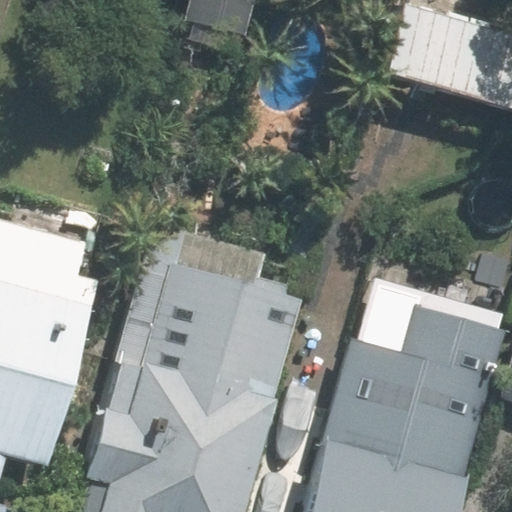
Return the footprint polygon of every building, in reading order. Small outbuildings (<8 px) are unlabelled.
[(511,37),(392,0),(370,72),(511,115),(511,37)] [(0,456),(37,465),(87,279),(66,274),(74,243),(0,223),(0,456)] [(72,479),(77,480),(68,511),(234,511),(293,297),(277,293),(280,285),(249,277),(255,252),(170,230),(135,250),(105,361),(109,362),(96,409),(90,407),(72,479)] [(391,350),(344,337),(294,511),(445,511),(496,328),(405,303),(391,350)] [(511,338),(496,403),(511,406),(511,338)]
